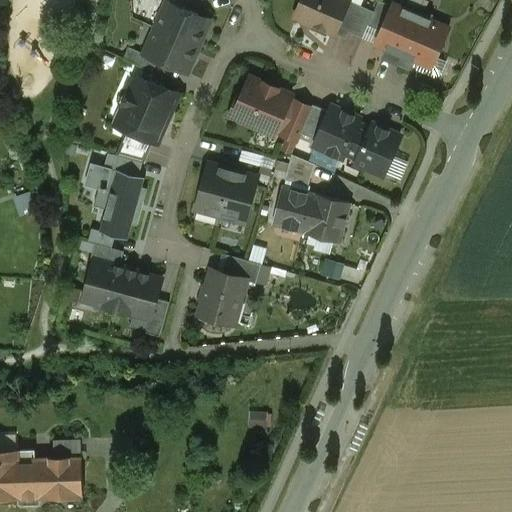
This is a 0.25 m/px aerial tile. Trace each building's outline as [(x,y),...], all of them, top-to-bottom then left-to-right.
[(345,0),(301,0),(295,16),(331,32),(343,6),(345,0)] [(392,6),(379,0),(374,12),(368,25),(382,31),(392,6)] [(210,20),(168,2),(156,28),(199,46),(201,42),(199,38),(201,35),(204,34),(210,20)] [(405,9),(394,4),(382,31),(376,44),(387,49),(383,58),(409,70),(413,60),(432,68),(449,28),(430,20),(432,16),(406,4),(405,9)] [(356,12),(343,6),(331,32),(347,39),(350,32),(363,38),(368,25),(374,12),(359,5),(356,12)] [(199,46),(156,28),(145,54),(187,72),(193,59),(192,56),(194,52),(197,51),(199,46)] [(129,47),(124,58),(133,62),(138,51),(129,47)] [(121,126),(128,129),(155,141),(158,143),(178,94),(138,77),(133,89),(126,90),(121,102),(125,107),(129,109),(121,126)] [(265,83),(251,77),(242,97),(239,96),(231,116),(256,127),(258,123),(277,131),(290,99),(292,95),(278,89),(278,88),(265,83)] [(294,101),(290,99),(277,131),(281,133),(298,141),(301,133),(312,108),(311,108),(295,100),(294,101)] [(329,112),(313,105),(311,108),(312,108),(301,133),(317,140),(329,112)] [(360,119),(332,106),(329,112),(317,140),(315,146),(343,158),(345,152),(358,124),(360,119)] [(358,124),(345,152),(358,158),(371,130),(358,124)] [(400,136),(373,124),(358,158),(356,164),(383,175),(400,136)] [(155,141),(128,129),(117,155),(143,162),(144,163),(155,141)] [(78,146),(69,143),(66,153),(75,156),(78,146)] [(109,153),(105,166),(140,176),(143,162),(117,155),(109,153)] [(314,164),(292,155),(286,179),(309,185),(314,164)] [(106,209),(101,231),(100,232),(116,236),(129,240),(133,225),(134,225),(141,202),(144,203),(148,189),(143,187),(146,178),(140,176),(105,166),(91,163),(85,185),(100,189),(111,193),(106,209)] [(209,163),(196,209),(221,216),(234,170),(209,163)] [(234,170),(221,216),(245,223),(258,177),(234,170)] [(317,195),(284,186),(274,224),(307,233),(307,232),(308,232),(317,196),(317,195)] [(30,192),(17,197),(23,215),(36,211),(30,192)] [(350,204),(317,195),(317,196),(308,232),(307,232),(307,233),(340,242),(350,204)] [(89,241),(96,243),(107,246),(112,248),(116,236),(100,232),(101,231),(92,229),(89,241)] [(107,246),(96,243),(92,255),(104,258),(107,246)] [(261,264),(227,255),(222,272),(247,279),(247,281),(256,283),(261,264)] [(128,269),(95,260),(86,293),(100,297),(98,305),(150,319),(151,319),(157,299),(162,278),(137,272),(136,270),(134,268),(132,268),(130,268),(128,269)] [(222,272),(212,269),(199,314),(235,325),(247,281),(247,279),(222,272)] [(157,299),(151,319),(150,319),(146,333),(160,337),(169,302),(157,299)] [(81,439),(54,440),(55,457),(82,457),(81,439)] [(35,450),(0,450),(0,498),(83,496),(82,457),(55,457),(35,458),(35,450)]
